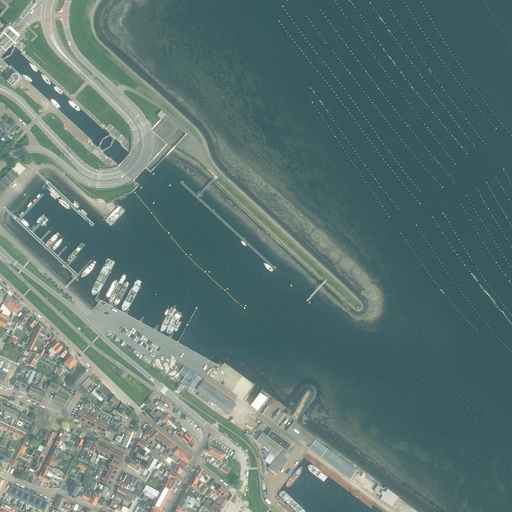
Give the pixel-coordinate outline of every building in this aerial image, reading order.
[(13,75),(7,82),(12,87),(18,80),(18,79),(18,77),(18,76),(16,75),(13,75)] [(164,118),(168,113),(164,109),(160,113),(164,118)] [(2,121),(0,122),(0,128),(4,132),(6,130),(7,131),(10,129),(7,126),(7,127),(4,125),(5,124),(2,121)] [(10,137),(8,135),(6,133),(4,134),(3,134),(1,136),(5,139),(7,141),(10,137)] [(91,152),(98,159),(102,155),(100,154),(101,153),(95,147),(94,148),(94,149),(91,152)] [(9,171),(17,178),(19,176),(12,169),(9,171)] [(14,180),(17,178),(9,171),(7,174),(14,180)] [(12,183),(14,180),(7,174),(5,176),(12,183)] [(10,185),(12,183),(5,176),(3,178),(10,185)] [(7,188),(10,185),(3,178),(0,181),(7,188)] [(12,309),(18,303),(11,296),(7,301),(8,302),(5,305),(11,311),(12,310),(12,309)] [(12,310),(11,311),(13,313),(12,314),(15,316),(17,314),(16,314),(22,307),(18,303),(12,309),(12,310)] [(23,322),(25,323),(30,315),(24,312),(20,319),(20,320),(18,323),(20,325),(23,322)] [(4,316),(3,319),(0,317),(0,324),(5,327),(8,321),(9,318),(4,316)] [(30,326),(27,329),(30,332),(32,330),(34,328),(33,327),(37,323),(33,318),(27,323),(30,326)] [(40,333),(44,336),(46,331),(38,324),(35,331),(40,333)] [(42,341),(44,336),(40,333),(35,331),(32,337),(37,339),(42,341)] [(32,350),(37,339),(32,337),(26,348),(32,350)] [(48,356),(48,355),(52,351),(60,344),(57,341),(56,342),(55,341),(50,346),(51,348),(45,354),(48,356)] [(52,351),(48,355),(51,357),(56,352),(58,354),(63,349),(62,348),(63,347),(60,344),(52,351)] [(59,355),(62,359),(67,354),(66,353),(67,352),(64,349),(59,355)] [(28,357),(36,361),(38,355),(30,351),(29,352),(30,353),(28,357)] [(72,355),(71,356),(68,354),(65,358),(67,360),(64,363),(65,364),(63,365),(66,368),(67,366),(70,369),(68,371),(71,374),(75,371),(74,370),(75,369),(74,368),(72,366),(77,361),(76,359),(72,355)] [(36,361),(28,357),(25,355),(23,358),(27,360),(25,363),(33,366),(36,361)] [(86,369),(83,367),(83,366),(82,367),(83,367),(80,369),(80,370),(78,372),(77,372),(75,375),(75,374),(74,375),(75,375),(73,377),(72,377),(72,378),(70,380),(69,380),(69,381),(68,381),(67,382),(68,382),(68,383),(68,384),(68,385),(69,386),(68,387),(69,387),(70,388),(71,389),(72,390),(72,389),(73,389),(74,389),(75,390),(76,390),(75,389),(77,389),(78,388),(78,389),(79,388),(78,388),(80,386),(81,385),(83,383),(84,383),(83,382),(85,380),(86,381),(86,380),(88,378),(89,377),(91,375),(91,374),(88,372),(86,369)] [(196,391),(203,381),(182,366),(176,374),(184,379),(181,382),(193,390),(194,389),(195,391),(196,391)] [(2,370),(0,375),(0,380),(4,383),(9,373),(2,370)] [(19,389),(25,377),(21,375),(18,381),(17,380),(14,387),(19,389)] [(25,377),(19,389),(25,392),(28,385),(26,385),(29,379),(25,377)] [(53,400),(58,390),(60,385),(51,381),(49,385),(47,391),(55,395),(53,400)] [(228,414),(236,404),(203,381),(196,391),(199,393),(197,395),(207,403),(209,400),(228,414)] [(34,396),(37,390),(38,387),(33,384),(28,394),(34,396)] [(103,400),(109,393),(101,387),(99,390),(96,387),(91,393),(94,395),(96,393),(100,397),(98,399),(101,402),(103,399),(103,400)] [(37,390),(34,396),(43,400),(46,394),(37,390)] [(58,390),(53,400),(66,406),(70,396),(58,390)] [(251,405),(257,410),(267,397),(260,392),(251,405)] [(105,405),(106,405),(106,404),(110,407),(114,403),(116,406),(120,402),(114,396),(107,403),(107,402),(105,405)] [(105,405),(107,402),(104,400),(98,406),(102,410),(106,405),(105,405)] [(162,408),(165,404),(161,402),(157,401),(154,404),(151,400),(147,404),(153,410),(156,408),(158,406),(158,405),(159,405),(158,406),(162,408)] [(117,411),(123,416),(129,409),(122,403),(120,408),(117,411)] [(165,414),(166,412),(167,411),(167,412),(170,407),(165,404),(162,408),(158,406),(159,405),(158,405),(158,406),(156,408),(158,409),(157,410),(158,410),(159,410),(160,410),(165,414)] [(10,418),(14,410),(8,407),(5,414),(8,415),(7,417),(10,418)] [(80,422),(86,409),(84,408),(83,410),(83,411),(83,412),(79,410),(74,419),(80,422)] [(85,424),(89,415),(86,413),(86,412),(87,412),(88,410),(86,409),(80,422),(85,424)] [(9,421),(7,424),(11,426),(12,423),(11,422),(14,418),(17,419),(20,413),(14,410),(10,418),(9,421)] [(160,418),(165,414),(160,410),(159,410),(158,410),(155,413),(160,418)] [(148,415),(153,420),(156,416),(151,411),(148,415)] [(255,426),(261,420),(251,411),(246,417),(255,426)] [(274,420),(279,424),(286,414),(281,411),(274,420)] [(166,412),(165,414),(160,418),(165,423),(171,416),(166,412)] [(90,427),(96,414),(94,413),(93,415),(93,416),(93,417),(89,415),(85,424),(90,427)] [(24,423),(27,417),(21,414),(18,420),(24,423)] [(95,429),(99,420),(96,418),(96,417),(97,417),(98,415),(96,414),(90,427),(95,429)] [(27,417),(24,423),(31,426),(33,419),(27,417)] [(171,425),(175,429),(180,424),(172,417),(167,421),(167,422),(166,423),(169,426),(171,425)] [(100,432),(106,419),(104,418),(103,420),(104,421),(103,422),(99,420),(95,429),(100,432)] [(106,419),(100,432),(105,434),(110,425),(106,423),(107,422),(107,423),(108,420),(106,419)] [(327,449),(315,440),(317,438),(293,421),(286,431),(299,441),(301,439),(311,446),(309,449),(350,479),(356,470),(334,454),(335,452),(328,447),(327,449)] [(38,425),(35,423),(30,432),(33,433),(38,425)] [(118,431),(116,435),(118,436),(115,442),(126,447),(129,440),(131,436),(132,432),(119,426),(117,430),(118,431)] [(148,439),(155,430),(150,426),(144,435),(148,439)] [(182,439),(188,432),(181,426),(174,433),(181,440),(182,439)] [(118,431),(117,430),(110,427),(108,431),(115,435),(116,435),(118,431)] [(10,436),(13,437),(15,434),(17,431),(10,428),(8,432),(12,433),(10,436)] [(45,435),(53,438),(56,433),(48,429),(45,435)] [(257,441),(277,456),(273,461),(268,468),(276,474),(291,454),(287,451),(291,444),(271,429),(267,436),(263,433),(257,441)] [(58,438),(63,441),(65,442),(67,437),(65,436),(67,433),(62,430),(58,438)] [(154,440),(159,433),(155,430),(148,439),(152,442),(154,440)] [(115,435),(108,431),(107,431),(105,436),(112,440),(115,435)] [(187,444),(192,437),(188,432),(182,439),(187,444)] [(158,443),(163,437),(159,433),(154,440),(158,443)] [(49,446),(53,438),(45,435),(46,435),(44,439),(46,440),(44,444),(49,446)] [(163,446),(168,440),(163,437),(158,443),(163,446)] [(192,449),(197,442),(196,442),(197,441),(192,437),(187,444),(191,449),(192,449),(192,448),(192,449)] [(63,441),(58,438),(54,446),(59,449),(61,445),(70,449),(71,449),(76,452),(78,449),(74,447),(74,446),(68,443),(68,444),(67,443),(66,444),(64,443),(64,442),(63,441)] [(78,441),(75,447),(80,449),(84,440),(81,439),(80,442),(78,441)] [(88,439),(83,449),(87,451),(88,451),(93,442),(92,442),(88,439)] [(149,453),(151,451),(145,447),(146,444),(139,440),(137,445),(143,449),(144,449),(144,450),(145,451),(149,453)] [(172,443),(168,440),(163,446),(167,450),(168,448),(172,443)] [(93,442),(88,451),(91,453),(93,454),(94,452),(98,444),(96,444),(93,442)] [(35,450),(45,455),(49,447),(41,443),(37,451),(35,450)] [(174,453),(178,447),(172,443),(168,448),(170,449),(167,453),(171,456),(171,454),(170,453),(172,451),(174,453)] [(134,452),(131,458),(145,467),(147,462),(141,458),(142,456),(143,456),(145,451),(144,450),(142,449),(143,449),(137,445),(134,452)] [(219,459),(223,461),(227,455),(210,446),(207,452),(214,457),(214,456),(219,459)] [(50,455),(57,459),(61,461),(61,459),(58,457),(61,451),(54,447),(50,455)] [(102,447),(99,454),(100,455),(104,456),(107,449),(104,448),(102,447)] [(174,453),(177,456),(188,464),(192,457),(178,447),(174,453)] [(107,449),(104,456),(104,457),(109,459),(111,455),(112,452),(108,450),(107,449)] [(41,463),(45,455),(35,450),(32,456),(35,458),(34,460),(41,463)] [(149,453),(151,454),(153,456),(156,458),(157,459),(159,456),(151,450),(151,451),(149,453)] [(6,452),(2,460),(7,463),(11,454),(6,452)] [(171,456),(167,453),(166,452),(164,454),(171,460),(177,465),(179,463),(185,468),(187,464),(177,456),(174,453),(171,456)] [(53,467),(57,459),(50,455),(46,463),(53,467)] [(157,459),(152,457),(151,459),(150,461),(148,464),(153,466),(157,459)] [(119,467),(121,462),(113,458),(111,463),(119,467)] [(10,465),(16,467),(19,461),(13,459),(10,465)] [(128,465),(143,474),(146,469),(131,460),(128,465)] [(177,465),(171,460),(169,462),(170,463),(174,466),(175,465),(176,466),(174,471),(180,475),(184,469),(177,465)] [(31,469),(37,472),(40,464),(36,462),(34,466),(32,465),(32,467),(31,469)] [(117,471),(119,467),(111,463),(109,468),(117,471)] [(31,469),(32,467),(25,464),(25,465),(27,466),(25,472),(35,476),(37,472),(31,469)] [(43,470),(55,475),(55,474),(52,472),(53,469),(53,468),(45,464),(43,470)] [(194,476),(201,481),(203,478),(206,481),(208,478),(205,476),(207,473),(204,470),(200,467),(194,476)] [(115,476),(117,471),(109,468),(107,472),(115,476)] [(169,478),(176,482),(180,476),(169,470),(170,469),(168,468),(166,470),(169,472),(169,474),(170,474),(168,477),(169,478)] [(59,478),(55,475),(43,470),(39,478),(48,483),(52,476),(55,477),(55,478),(58,479),(59,478)] [(113,480),(115,476),(107,472),(105,477),(113,480)] [(89,503),(95,506),(96,505),(101,495),(89,490),(94,477),(87,475),(83,483),(86,484),(85,488),(86,488),(82,498),(90,502),(89,503)] [(132,482),(134,483),(136,480),(134,479),(127,475),(123,481),(131,486),(132,482)] [(201,481),(194,476),(189,484),(196,489),(198,486),(200,488),(203,483),(201,481)] [(110,485),(113,480),(105,477),(103,482),(110,485)] [(173,488),(176,482),(169,478),(166,484),(173,488)] [(207,485),(209,488),(215,481),(213,478),(207,485)] [(69,492),(76,496),(80,487),(76,486),(77,483),(71,480),(68,486),(71,487),(69,492)] [(128,489),(129,488),(130,486),(121,481),(119,485),(126,489),(126,488),(128,489)] [(166,484),(165,483),(160,492),(160,493),(164,495),(166,492),(170,494),(173,488),(166,484)] [(215,488),(218,490),(217,491),(219,493),(223,496),(228,491),(222,486),(218,483),(215,488)] [(98,492),(106,496),(107,492),(108,491),(109,488),(101,485),(98,492)] [(160,493),(160,492),(146,485),(139,498),(142,500),(145,495),(155,500),(152,507),(160,511),(164,505),(170,494),(166,492),(164,495),(160,493)] [(385,487),(384,488),(378,485),(373,491),(379,495),(378,497),(381,499),(391,506),(398,497),(388,489),(385,487)] [(119,486),(117,491),(120,493),(124,496),(127,491),(119,486)] [(185,493),(197,500),(201,493),(189,486),(185,493)] [(127,491),(124,496),(125,496),(132,500),(134,501),(137,496),(127,491)] [(190,504),(193,505),(194,503),(193,502),(195,499),(191,497),(185,494),(182,499),(188,503),(188,502),(190,503),(190,504)] [(224,497),(223,497),(221,495),(217,502),(224,507),(228,501),(224,497)] [(57,502),(62,504),(65,499),(60,496),(57,502)] [(193,505),(190,504),(189,505),(188,504),(181,500),(178,506),(185,509),(187,506),(191,508),(193,505)] [(61,507),(62,504),(57,502),(54,507),(64,511),(66,511),(67,510),(61,507)] [(218,504),(217,504),(214,502),(213,502),(214,503),(209,510),(211,511),(220,511),(223,508),(218,504)] [(117,511),(120,506),(118,504),(117,506),(111,503),(109,507),(117,511)] [(400,511),(409,511),(412,508),(404,503),(398,511),(400,511)]
